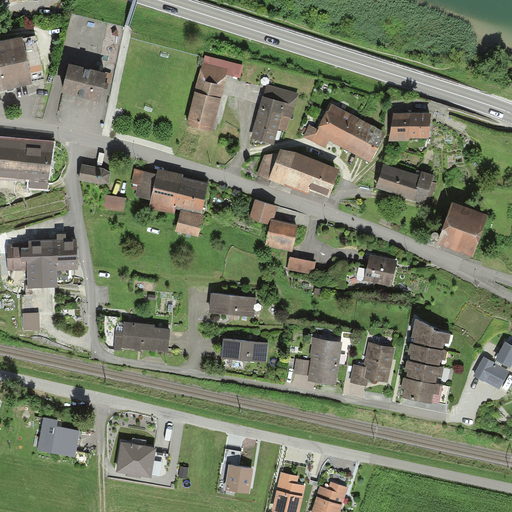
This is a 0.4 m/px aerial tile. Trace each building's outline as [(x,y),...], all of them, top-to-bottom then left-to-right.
[(44,78),(35,38),(23,40),(22,38),(0,42),(0,92),(10,91),(33,86),(32,81),(44,78)] [(227,76),(240,79),(243,65),(206,57),(204,64),(228,70),(227,76)] [(204,64),(203,64),(186,126),(213,132),(227,76),(228,70),(204,64)] [(105,75),(69,66),(62,95),(101,105),(103,95),(106,96),(112,74),(106,73),(105,75)] [(299,93),(267,84),(255,126),(252,139),(274,145),(279,129),(288,132),(299,93)] [(386,134),(331,104),(318,129),(310,125),(304,136),(325,148),(330,141),(370,163),(386,134)] [(414,114),(394,115),(390,142),(409,142),(409,139),(430,138),(432,114),(414,114)] [(54,145),(0,140),(0,196),(8,198),(10,177),(30,179),(29,186),(50,188),(54,145)] [(314,194),(328,199),(339,171),(281,149),(279,155),(265,156),(257,177),(307,195),(309,192),(314,194)] [(82,163),(79,180),(101,184),(101,183),(108,183),(110,173),(104,169),(104,168),(82,163)] [(385,164),(378,187),(426,203),(435,175),(423,171),(421,175),(385,164)] [(129,194),(151,199),(157,172),(135,167),(129,194)] [(183,173),(158,167),(157,172),(151,199),(148,209),(173,215),(175,207),(182,176),(183,173)] [(208,183),(182,176),(175,207),(201,213),(208,183)] [(127,197),(104,193),(101,209),(124,213),(127,197)] [(276,204),(257,199),(252,219),(271,224),(273,219),(276,204)] [(488,216),(453,203),(438,245),(474,257),(488,216)] [(204,216),(182,211),(177,232),(199,237),(204,216)] [(293,251),(300,226),(273,219),(271,224),(266,244),(293,251)] [(58,239),(30,240),(30,246),(9,247),(9,271),(30,270),(30,286),(58,285),(58,268),(77,268),(77,240),(68,240),(68,233),(58,233),(58,239)] [(317,261),(290,256),(288,270),(314,275),(317,261)] [(397,262),(371,257),(365,282),(392,287),(397,262)] [(257,296),(212,292),(211,311),(255,315),(257,296)] [(40,313),(25,313),(25,329),(40,329),(40,313)] [(415,329),(412,344),(444,350),(445,343),(449,344),(451,334),(434,331),(435,329),(417,319),(415,329)] [(155,323),(125,320),(122,347),(168,352),(170,328),(155,327),(155,323)] [(271,341),(225,337),(223,360),(269,365),(271,341)] [(337,385),(343,342),(312,338),(309,360),(295,358),(293,374),(309,376),(309,381),(337,385)] [(388,383),(395,348),(370,343),(365,367),(355,366),(352,383),(368,386),(369,380),(388,383)] [(511,366),(511,346),(506,343),(495,363),(510,371),(511,366)] [(448,351),(444,350),(412,344),(412,347),(409,360),(440,367),(441,359),(446,360),(448,351)] [(510,371),(495,363),(485,357),(474,376),(499,390),(510,371)] [(445,368),(440,367),(409,360),(408,363),(405,378),(437,384),(438,377),(443,378),(445,368)] [(450,387),(437,384),(405,378),(405,380),(403,389),(406,390),(405,399),(433,404),(433,402),(447,404),(450,387)] [(45,417),(39,448),(75,456),(80,430),(57,425),(58,420),(45,417)] [(160,444),(121,437),(115,469),(153,477),(160,444)] [(229,462),(241,463),(243,451),(227,448),(225,461),(229,462)] [(241,463),(229,462),(225,489),(251,493),(252,486),(255,466),(241,463)] [(300,475),(280,471),(272,509),(284,511),(300,511),(307,485),(299,483),(300,475)] [(327,488),(318,486),(312,511),(339,511),(346,484),(328,481),(327,488)]
